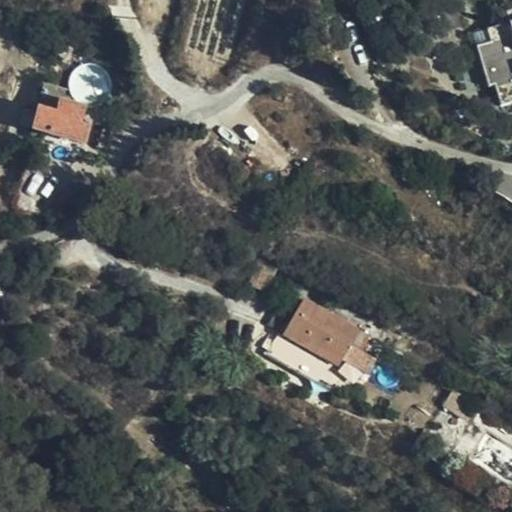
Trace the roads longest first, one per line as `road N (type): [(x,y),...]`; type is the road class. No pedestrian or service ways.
road 1 (unclassified): [(511,165),(443,150),(360,117),(301,78),(257,74),(131,129),(59,228),(0,250)]
road 2 (track): [(204,102),(171,82),(134,31),(125,0)]
